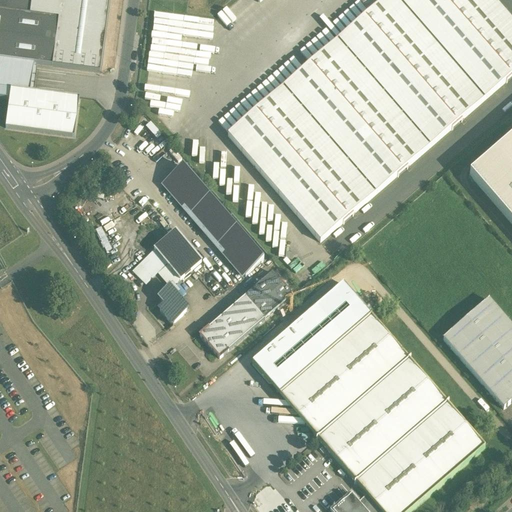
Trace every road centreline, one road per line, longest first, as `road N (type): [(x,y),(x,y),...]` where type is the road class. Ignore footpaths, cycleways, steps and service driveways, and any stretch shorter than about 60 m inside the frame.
road 1 (unclassified): [(239,511),(27,196)]
road 2 (unclassified): [(135,0),(116,113),(103,140),(27,196)]
